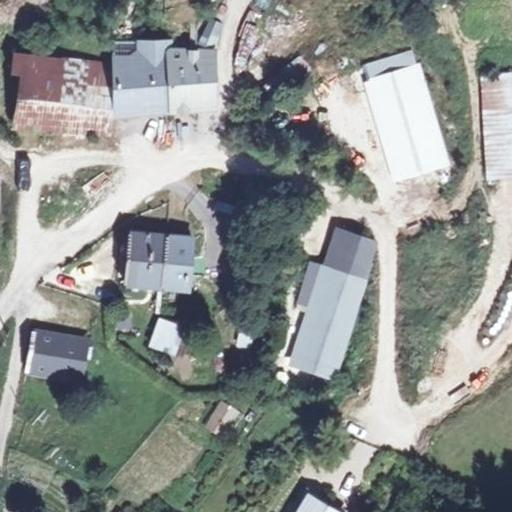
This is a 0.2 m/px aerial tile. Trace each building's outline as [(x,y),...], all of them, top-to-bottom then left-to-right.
[(66,130),(76,58),(58,57),(60,43),(37,41),(32,72),(43,74),(35,127),(66,130)] [(136,62),(135,109),(232,108),(234,52),(192,50),(192,45),(162,42),(160,60),(136,58),(136,62)] [(407,53),(357,68),(362,83),(412,67),(407,53)] [(281,106),(310,66),(294,54),(265,94),(281,106)] [(134,135),(135,109),(136,62),(76,58),(66,130),(134,135)] [(412,67),(362,83),(391,178),(442,163),(412,67)] [(511,74),(477,77),(484,175),(511,173),(511,74)] [(164,286),(173,231),(134,225),(125,280),(164,286)] [(198,234),(173,231),(164,286),(189,289),(198,234)] [(362,283),(323,270),(293,366),(332,378),(362,283)] [(160,358),(186,362),(191,326),(168,322),(160,358)] [(85,338),(30,327),(25,370),(80,379),(85,338)] [(236,348),(253,350),(254,334),(238,333),(236,348)] [(222,401),(204,427),(223,440),(240,414),(222,401)] [(332,511),(305,486),(280,511),(332,511)]
